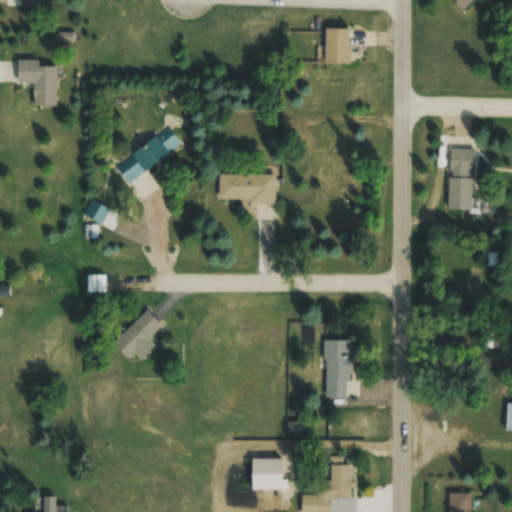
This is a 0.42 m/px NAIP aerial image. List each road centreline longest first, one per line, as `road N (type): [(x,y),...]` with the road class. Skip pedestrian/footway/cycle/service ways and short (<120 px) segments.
road 1 (tertiary): [(401,511),(401,0)]
road 2 (residential): [(401,261),(116,269)]
